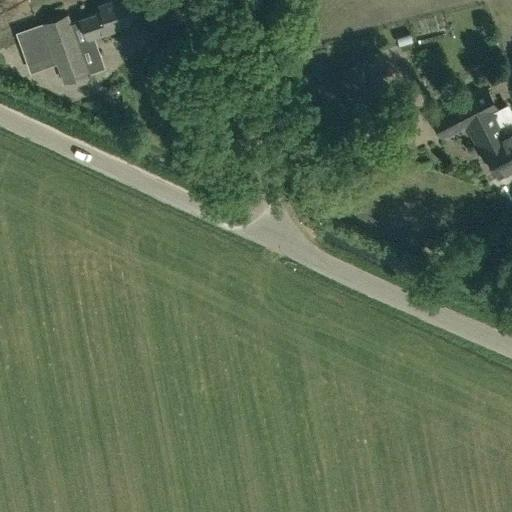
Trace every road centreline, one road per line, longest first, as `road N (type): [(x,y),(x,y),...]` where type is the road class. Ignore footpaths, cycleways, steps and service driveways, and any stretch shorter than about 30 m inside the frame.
road 1 (unclassified): [(239,226),(0,116)]
road 2 (unclassified): [(511,347),(309,257)]
road 3 (residential): [(270,190),(202,0)]
